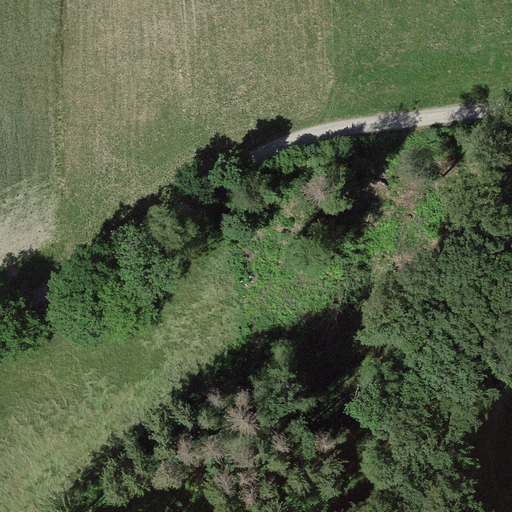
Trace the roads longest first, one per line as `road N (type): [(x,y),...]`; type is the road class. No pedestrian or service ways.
road 1 (unclassified): [(0,318),(61,294),(265,158),(367,125)]
road 2 (track): [(367,125),(511,112)]
